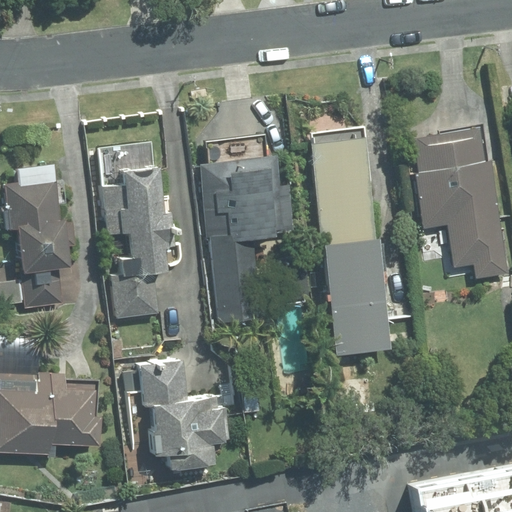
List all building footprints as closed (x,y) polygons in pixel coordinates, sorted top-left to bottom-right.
[(466,122),(399,133),(414,224),(439,220),(446,263),(467,260),(469,274),(498,269),(480,156),(471,157),(466,122)] [(511,123),(503,126),(511,155),(511,123)] [(371,265),(351,131),(298,139),(313,239),(310,240),(327,352),(379,344),(367,265),(371,265)] [(265,150),(191,160),(214,318),(255,312),(244,234),(276,230),(265,150)] [(57,262),(42,159),(4,164),(6,177),(0,177),(0,226),(4,226),(11,278),(0,279),(0,303),(15,301),(15,306),(57,300),(51,263),(57,262)] [(158,263),(143,161),(108,166),(110,181),(93,183),(101,233),(117,230),(120,253),(109,254),(112,272),(104,273),(110,315),(152,309),(145,265),(158,263)] [(169,354),(128,360),(141,452),(155,450),(157,467),(207,459),(204,438),(211,437),(205,390),(175,394),(169,354)] [(37,440),(89,442),(90,412),(82,412),(83,386),(54,385),(55,370),(0,367),(0,449),(36,451),(37,440)] [(366,377),(347,377),(348,416),(368,415),(366,377)] [(511,511),(511,479),(409,497),(411,511),(511,511)]
